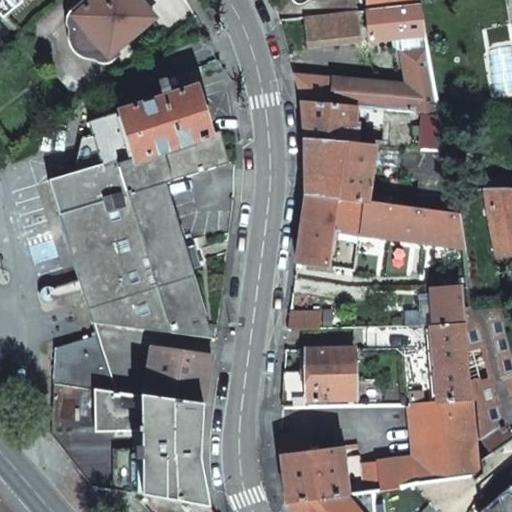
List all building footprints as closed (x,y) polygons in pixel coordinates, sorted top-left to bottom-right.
[(0,0),(0,14),(5,20),(28,0),(0,0)] [(124,56),(120,51),(112,58),(102,46),(101,46),(99,47),(98,47),(96,47),(94,47),(92,47),(91,47),(89,46),(88,45),(87,44),(86,42),(85,41),(84,39),(84,37),(84,36),(84,34),(84,32),(85,30),(86,29),(87,27),(77,16),(95,0),(85,0),(72,11),(71,13),(70,15),(69,19),(70,26),(71,31),(71,38),(71,43),(73,47),(75,52),(78,55),(82,57),(86,59),(94,61),(105,65),(109,65),(114,64),(124,56)] [(112,58),(120,51),(158,20),(141,0),(95,0),(77,16),(87,27),(86,29),(85,30),(84,32),(84,34),(84,36),(84,37),(84,39),(85,41),(86,42),(87,44),(88,45),(89,46),(91,47),(92,47),(94,47),(96,47),(98,47),(99,47),(101,46),(102,46),(112,58)] [(365,0),(367,12),(418,6),(417,0),(365,0)] [(442,117),(441,113),(420,6),(418,6),(367,12),(370,44),(400,40),(408,86),(295,77),(302,104),(386,112),(423,115),(442,117)] [(358,13),(306,19),(308,44),(361,39),(358,13)] [(224,71),(221,61),(197,69),(200,79),(224,71)] [(167,185),(177,182),(177,180),(232,163),(224,133),(215,135),(200,89),(183,94),(181,87),(174,89),(171,79),(162,82),(167,99),(92,122),(97,138),(84,142),(76,175),(53,182),(63,216),(167,185)] [(302,104),(306,141),(353,145),(356,116),(366,117),(365,128),(385,130),(386,112),(302,104)] [(422,152),(449,154),(442,117),(423,115),(422,152)] [(384,148),(403,150),(403,132),(385,130),(384,148)] [(307,196),(369,204),(371,184),(376,185),(377,179),(372,179),(375,147),(353,145),(306,141),(307,196)] [(460,215),(449,154),(422,152),(403,150),(403,179),(421,182),(421,210),(460,215)] [(167,185),(63,216),(95,323),(214,337),(194,272),(186,248),(167,185)] [(511,188),(487,189),(498,250),(511,247),(511,188)] [(471,290),(471,289),(460,215),(421,210),(369,204),(307,196),(298,270),(306,270),(307,266),(354,271),(358,237),(360,237),(360,242),(365,243),(366,238),(449,249),(453,291),(464,290),(471,290)] [(198,245),(186,248),(194,272),(204,269),(198,245)] [(467,325),(466,313),(464,290),(453,291),(432,292),(436,326),(467,325)] [(290,331),(322,330),(323,311),(293,313),(290,331)] [(511,340),(503,315),(466,313),(483,455),(511,436),(511,340)] [(439,403),(474,402),(467,325),(436,326),(432,326),(439,403)] [(117,393),(99,336),(57,349),(55,383),(117,393)] [(286,373),(284,406),(310,405),(309,402),(357,401),(356,348),(308,349),(309,373),(286,373)] [(147,397),(207,406),(214,358),(154,349),(147,397)] [(149,496),(212,508),(203,459),(207,406),(147,397),(117,393),(55,383),(53,432),(95,487),(149,496)] [(366,464),(368,492),(374,491),(382,490),(397,488),(473,479),(481,472),(479,459),(483,455),(482,444),(477,402),(474,402),(439,403),(410,403),(415,457),(366,464)] [(347,494),(349,494),(344,450),(349,450),(349,444),(343,445),(344,447),(314,450),(313,434),(282,436),(281,454),(287,502),(347,494)] [(511,511),(511,480),(481,507),(484,511),(511,511)] [(368,492),(349,494),(347,494),(360,511),(375,511),(374,491),(368,492)] [(360,511),(347,494),(287,502),(295,511),(360,511)] [(214,511),(212,508),(149,496),(161,511),(214,511)]
